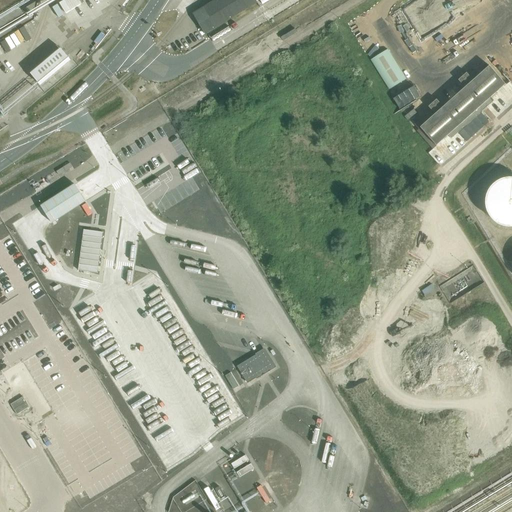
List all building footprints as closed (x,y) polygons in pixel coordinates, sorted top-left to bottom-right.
[(216,0),(215,1),(195,13),(194,14),(206,35),(257,3),(257,2),(255,0),(216,0)] [(296,30),(282,38),(284,42),(299,33),(296,30)] [(390,90),(406,80),(388,50),(371,60),(390,90)] [(490,66),(419,129),(435,148),(449,135),(452,139),(459,133),(481,113),(495,101),(492,98),(506,85),(490,66)] [(459,80),(465,87),(474,79),(468,72),(459,80)] [(414,87),(394,99),(400,109),(420,97),(414,87)] [(429,106),(436,113),(445,105),(439,98),(429,106)] [(481,113),(459,133),(467,142),(489,122),(481,113)] [(511,180),(508,181),(504,183),(500,186),(497,189),(494,193),(493,197),(492,202),(492,206),(493,211),(494,215),(497,219),(500,223),(504,225),(508,227),(511,228),(511,180)] [(84,229),(79,271),(99,274),(104,231),(84,229)] [(265,350),(256,355),(237,367),(248,384),(275,367),(265,350)] [(232,372),(224,377),(233,391),(240,387),(232,372)] [(46,377),(25,390),(34,405),(56,392),(46,377)] [(10,405),(16,416),(30,408),(24,397),(10,405)] [(188,491),(194,499),(204,492),(196,481),(178,493),(180,496),(188,491)] [(0,488),(0,511),(1,511),(12,506),(1,487),(0,488)]
